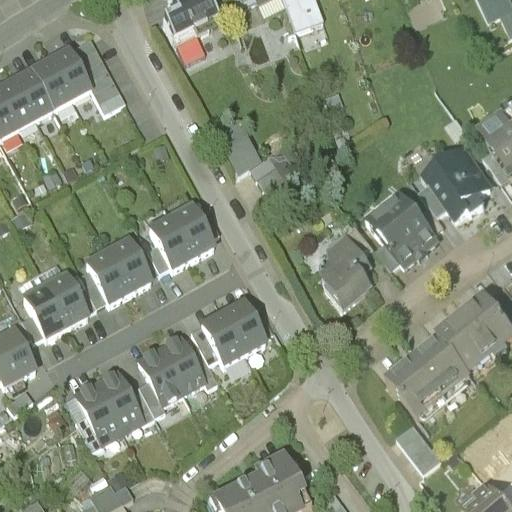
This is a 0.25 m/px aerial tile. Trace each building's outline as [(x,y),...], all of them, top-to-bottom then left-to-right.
[(210,8),(205,0),(164,0),(177,26),(164,33),(174,54),(208,37),(206,33),(217,28),(207,9),(210,8)] [(233,0),(241,15),(253,8),(255,2),(258,0),(233,0)] [(258,0),(255,2),(253,8),(257,16),(282,5),(280,0),(258,0)] [(322,30),(311,0),(280,0),(282,5),(295,40),(322,30)] [(511,11),(506,0),(479,0),(474,3),(487,29),(500,23),(511,17),(511,11)] [(511,17),(500,23),(510,43),(511,42),(511,17)] [(88,49),(67,60),(89,100),(102,124),(123,112),(88,49)] [(67,60),(49,70),(71,110),(89,100),(67,60)] [(467,69),(443,80),(458,111),(482,100),(467,69)] [(53,120),(71,110),(49,70),(31,80),(53,120)] [(31,80),(13,90),(35,130),(53,120),(31,80)] [(13,90),(0,97),(0,109),(16,140),(35,130),(13,90)] [(0,148),(16,140),(0,109),(0,148)] [(511,114),(479,138),(489,154),(509,182),(511,179),(511,114)] [(465,141),(456,129),(448,135),(457,147),(465,141)] [(261,170),(240,137),(221,148),(241,182),(252,175),(261,170)] [(489,154),(479,161),(499,189),(509,182),(489,154)] [(490,196),(464,160),(440,178),(437,173),(422,184),(429,194),(431,192),(450,218),(457,228),(469,220),(471,223),(484,213),(478,205),(490,196)] [(261,170),(252,175),(264,193),(292,174),(285,163),(270,164),(261,170)] [(429,194),(420,200),(433,218),(438,226),(450,218),(431,192),(429,194)] [(398,198),(365,225),(387,252),(400,268),(403,272),(437,245),(434,242),(421,226),(398,198)] [(192,216),(170,227),(192,268),(214,256),(211,250),(197,226),(192,216)] [(433,218),(421,226),(434,242),(445,234),(438,226),(433,218)] [(207,221),(197,226),(211,250),(220,245),(207,221)] [(171,279),(192,268),(170,227),(149,239),(156,251),(169,276),(171,279)] [(358,237),(346,247),(359,262),(361,261),(364,264),(373,256),(358,237)] [(346,247),(344,244),(327,258),(328,268),(318,275),(322,289),(343,315),(371,292),(363,282),(372,274),(364,264),(361,261),(359,262),(346,247)] [(128,251),(108,262),(129,302),(150,291),(148,287),(135,263),(128,251)] [(156,251),(145,257),(158,282),(169,276),(156,251)] [(387,252),(377,260),(391,276),(400,268),(387,252)] [(145,257),(135,263),(148,287),(158,282),(145,257)] [(108,314),(129,302),(108,262),(86,274),(91,282),(106,310),(108,314)] [(80,288),(82,292),(96,316),(106,310),(91,282),(80,288)] [(65,285),(44,297),(66,337),(87,326),(85,322),(72,298),(65,285)] [(82,292),(72,298),(85,322),(96,316),(82,292)] [(46,348),(66,337),(44,297),(24,308),(33,326),(44,345),(46,348)] [(439,347),(471,386),(472,385),(470,382),(480,374),(477,371),(504,350),(506,353),(511,348),(511,336),(486,305),(437,344),(439,347)] [(244,312),(223,323),(245,362),(265,351),(260,342),(247,317),(244,312)] [(257,312),(247,317),(260,342),(270,337),(257,312)] [(223,374),(245,362),(223,323),(202,335),(218,364),(223,374)] [(7,326),(0,328),(0,341),(10,338),(7,326)] [(33,326),(23,331),(33,351),(44,345),(33,326)] [(21,327),(9,333),(14,341),(22,357),(33,351),(23,331),(21,327)] [(202,335),(191,341),(202,361),(207,370),(218,364),(202,335)] [(14,341),(0,348),(0,390),(3,397),(35,379),(22,357),(14,341)] [(180,345),(159,357),(183,401),(204,389),(192,366),(180,345)] [(471,386),(439,347),(386,389),(418,428),(438,412),(436,409),(449,398),(452,401),(471,386)] [(162,412),(183,401),(159,357),(138,368),(149,388),(162,412)] [(202,361),(192,366),(204,389),(205,392),(215,386),(207,370),(202,361)] [(117,379),(96,391),(121,435),(142,424),(128,400),(117,379)] [(149,388),(139,394),(152,418),(162,412),(149,388)] [(100,447),(121,435),(96,391),(76,403),(77,404),(87,423),(100,447)] [(139,394),(128,400),(142,424),(152,418),(139,394)] [(7,414),(14,423),(33,409),(26,400),(7,414)] [(77,404),(67,409),(77,428),(87,423),(77,404)] [(0,433),(4,430),(3,430),(9,424),(3,418),(0,420),(0,433)] [(87,423),(77,428),(91,452),(100,447),(87,423)] [(414,432),(396,446),(425,482),(442,469),(414,432)] [(257,486),(212,509),(213,511),(308,511),(283,464),(253,479),(257,486)] [(107,486),(111,493),(114,499),(125,493),(129,491),(122,478),(107,486)] [(511,511),(511,491),(497,505),(502,511),(511,511)] [(91,506),(94,511),(123,511),(133,507),(125,493),(114,499),(111,493),(91,505),(91,506)] [(489,497),(471,511),(502,511),(497,505),(489,497)] [(341,511),(334,502),(320,511),(341,511)]
